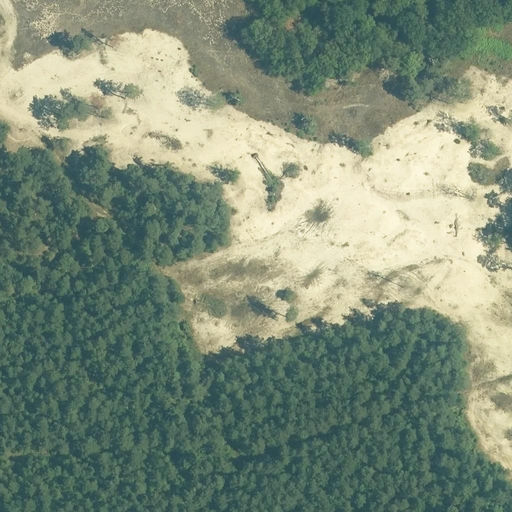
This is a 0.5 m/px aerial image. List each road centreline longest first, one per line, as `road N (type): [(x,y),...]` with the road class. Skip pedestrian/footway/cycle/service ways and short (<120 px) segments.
road 1 (track): [(204,511),(248,459),(511,376)]
road 2 (track): [(0,291),(65,256),(103,202)]
